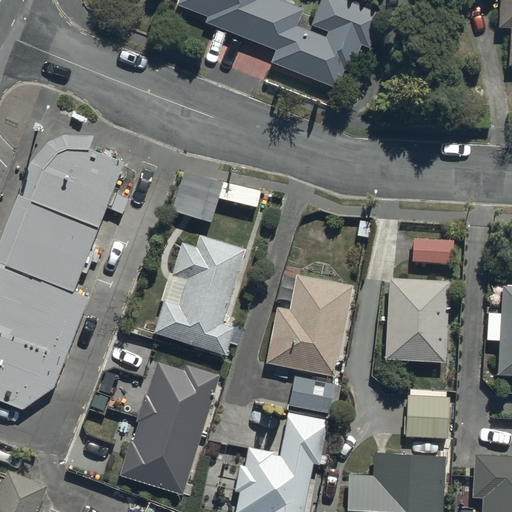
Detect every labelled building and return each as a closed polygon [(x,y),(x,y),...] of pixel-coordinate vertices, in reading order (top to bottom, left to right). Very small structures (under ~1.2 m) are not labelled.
[(271,64),(337,91),(369,48),(382,16),(341,0),(321,0),(316,14),(281,0),(179,0),(176,9),(277,50),(271,64)] [(510,66),(511,65),(511,0),(501,0),(500,28),(511,29),(510,66)] [(87,294),(72,288),(122,157),(79,141),(56,149),(41,165),(0,267),(0,399),(22,408),(52,389),(87,294)] [(157,340),(218,358),(249,250),(189,233),(157,340)] [(451,264),(452,239),(413,237),(412,262),(451,264)] [(269,368),(335,380),(352,287),(286,275),(269,368)] [(452,284),(391,280),(387,358),(447,361),(452,284)] [(498,378),(511,378),(511,288),(502,288),(498,378)] [(120,483),(180,498),(218,375),(158,357),(120,483)] [(341,385),(291,376),(286,404),(328,412),(330,399),(338,400),(341,385)] [(447,439),(450,396),(445,395),(445,391),(410,390),(410,395),(405,395),(403,436),(447,439)] [(235,511),(305,511),(323,420),(289,414),(281,458),(247,452),(235,511)] [(347,449),(344,511),(442,511),(445,453),(347,449)] [(474,511),(511,511),(511,457),(478,455),(474,511)] [(0,511),(38,511),(49,485),(7,468),(0,485),(0,511)]
